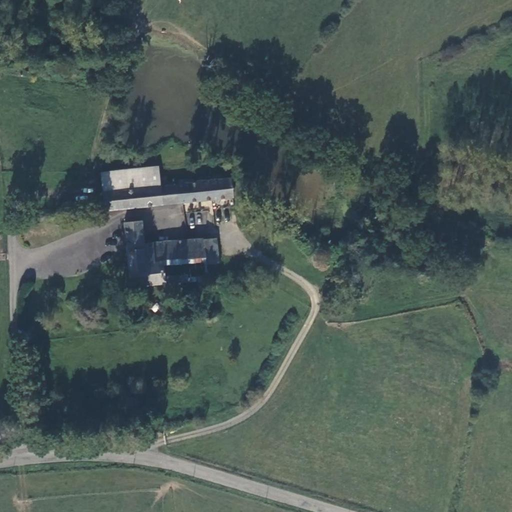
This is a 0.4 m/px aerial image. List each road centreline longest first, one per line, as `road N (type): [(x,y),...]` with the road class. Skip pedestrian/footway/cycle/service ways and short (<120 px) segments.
road 1 (unknown): [(15,457),(19,268),(7,182),(70,195),(90,179)]
road 2 (track): [(247,231),(325,294),(257,401),(218,425),(153,444),(142,458)]
road 3 (unclassified): [(336,511),(142,458),(0,460)]
